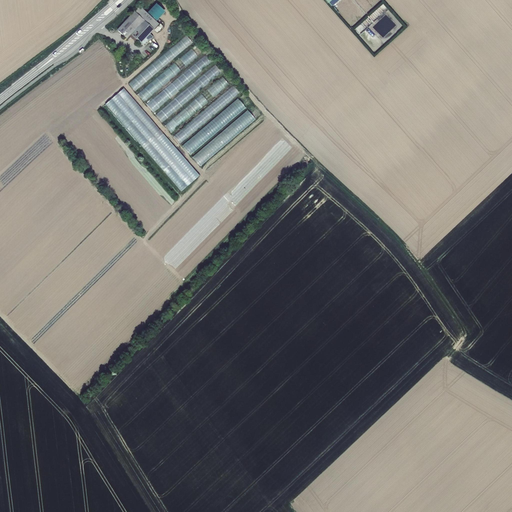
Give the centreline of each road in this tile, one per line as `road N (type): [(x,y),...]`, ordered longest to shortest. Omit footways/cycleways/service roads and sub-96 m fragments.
road 1 (tertiary): [(24,81),(126,0)]
road 2 (tertiary): [(115,0),(24,81)]
